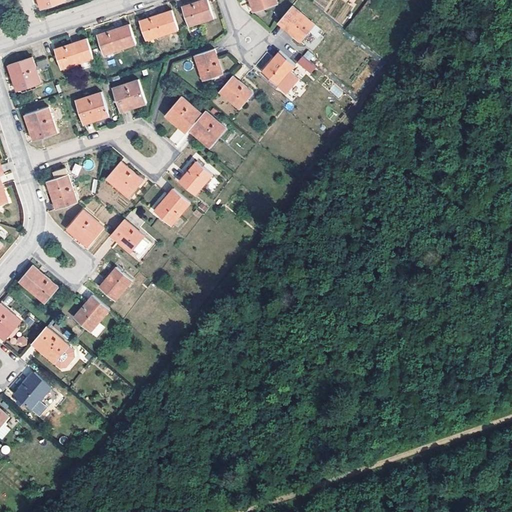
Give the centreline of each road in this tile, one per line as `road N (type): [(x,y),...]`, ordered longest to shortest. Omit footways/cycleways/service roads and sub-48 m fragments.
road 1 (track): [(239,511),(511,416)]
road 2 (residential): [(0,44),(132,0)]
road 3 (residential): [(0,279),(36,228),(23,165)]
